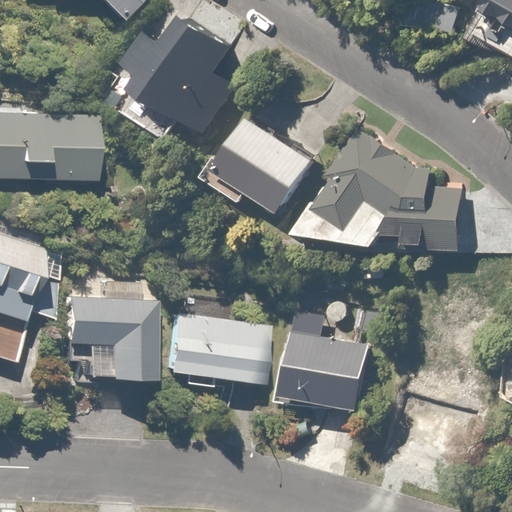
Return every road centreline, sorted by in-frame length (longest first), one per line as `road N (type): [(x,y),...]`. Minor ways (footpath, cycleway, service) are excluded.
road 1 (residential): [(0,462),(183,470),(364,511)]
road 2 (residential): [(511,174),(441,117),(260,0)]
